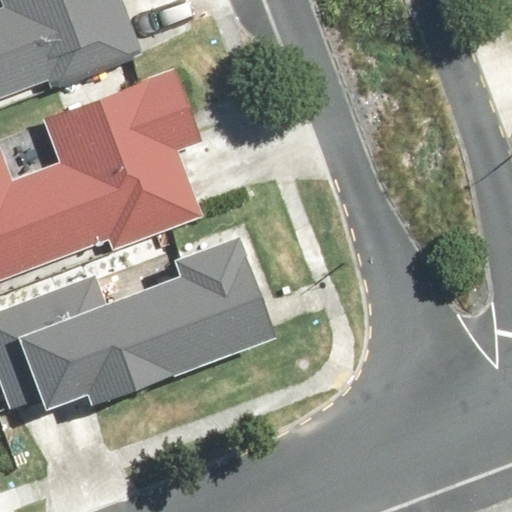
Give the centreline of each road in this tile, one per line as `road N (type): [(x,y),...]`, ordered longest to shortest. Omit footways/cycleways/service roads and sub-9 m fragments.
road 1 (residential): [(443,428),(278,0)]
road 2 (residential): [(247,511),(443,428)]
